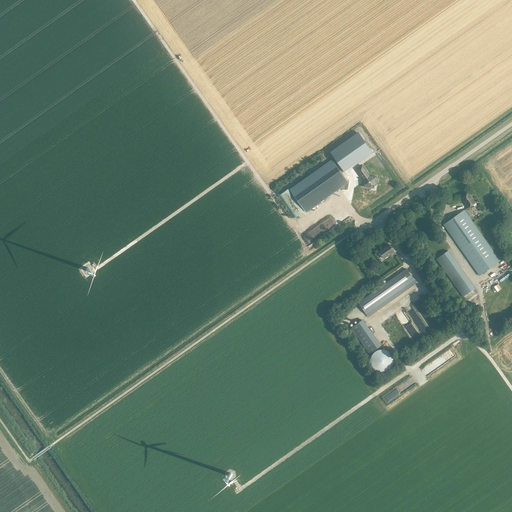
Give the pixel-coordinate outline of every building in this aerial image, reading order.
[(345,172),(372,152),(359,133),(331,152),(345,172)] [(332,160),(290,189),(306,212),(348,182),(332,160)] [(362,166),(357,169),(364,180),(364,182),(363,187),(371,188),(371,187),(374,185),(374,186),(375,186),(376,180),(374,177),(369,176),(362,166)] [(295,218),(304,211),(289,189),(280,195),(295,218)] [(464,211),(469,216),(473,214),(470,209),(474,206),(473,205),(475,203),(468,193),(461,198),(468,208),(465,210),(464,211)] [(469,216),(464,211),(464,210),(444,225),(479,275),(500,261),(469,218),(469,216)] [(389,244),(379,251),(384,259),(388,256),(388,255),(391,253),(391,254),(394,252),(389,244)] [(449,277),(463,297),(475,288),(463,272),(461,269),(448,251),(437,259),(449,277)] [(406,269),(358,303),(368,316),(416,282),(406,269)] [(397,315),(402,322),(407,319),(401,311),(397,315)] [(428,322),(427,323),(429,329),(434,326),(428,314),(425,316),(428,322)] [(393,318),(389,321),(400,339),(399,340),(401,344),(407,340),(398,325),(396,326),(394,323),(396,322),(393,318)] [(420,319),(414,323),(421,335),(427,331),(420,319)] [(381,346),(362,320),(351,328),(369,354),(381,346)] [(371,357),(371,358),(371,359),(371,360),(371,361),(371,363),(371,364),(371,365),(372,366),(372,367),(373,368),(374,369),(375,370),(376,371),(377,371),(378,372),(379,372),(380,372),(381,373),(382,373),(384,373),(385,372),(386,372),(387,372),(388,371),(389,370),(390,369),(391,369),(392,368),(392,367),(393,366),(393,365),(393,364),(394,363),(394,361),(394,360),(394,359),(393,358),(393,357),(392,356),(392,355),(391,354),(390,353),(389,352),(388,351),(387,351),(386,350),(385,350),(384,350),(382,349),(381,349),(380,350),(379,350),(378,350),(377,351),(376,351),(375,352),(374,353),(373,354),(372,355),(372,356),(371,357)] [(450,349),(439,356),(442,362),(454,354),(450,349)] [(437,357),(422,369),(426,375),(442,363),(437,357)]
